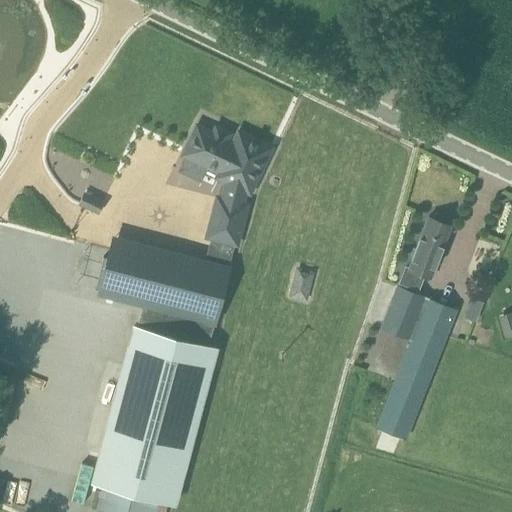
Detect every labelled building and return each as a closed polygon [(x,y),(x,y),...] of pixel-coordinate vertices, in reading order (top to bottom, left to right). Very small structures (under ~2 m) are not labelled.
[(245,189),(250,191),(270,148),(240,133),(234,144),(225,139),(227,136),(216,131),(215,134),(198,127),(186,154),(189,156),(186,162),(187,166),(200,172),(204,171),(207,164),(222,171),(219,176),(234,184),(229,201),(219,198),(209,236),(236,243),(246,205),(241,204),(245,189)] [(103,201),(84,191),(77,206),(96,215),(103,201)] [(432,217),(429,216),(409,268),(406,266),(400,283),(418,290),(424,275),(431,277),(451,225),(448,224),(450,221),(448,217),(436,213),(433,214),(432,217)] [(229,275),(112,245),(100,292),(146,303),(140,327),(137,326),(96,482),(175,503),(216,347),(209,345),(215,322),(216,322),(229,275)] [(406,440),(457,309),(398,285),(381,328),(410,340),(376,428),(406,440)]
